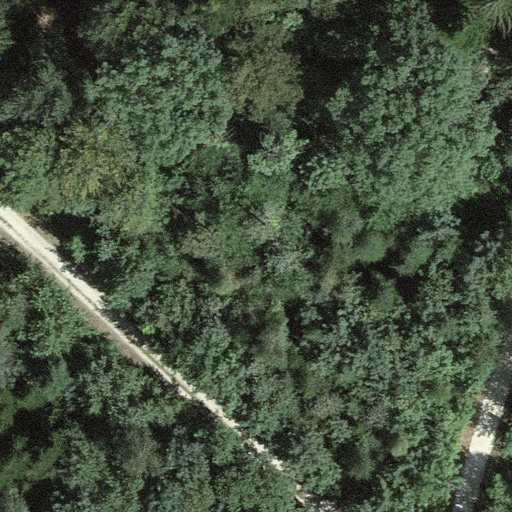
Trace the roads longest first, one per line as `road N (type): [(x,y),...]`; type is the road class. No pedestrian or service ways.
road 1 (track): [(0,219),(317,511)]
road 2 (track): [(462,511),(511,356)]
